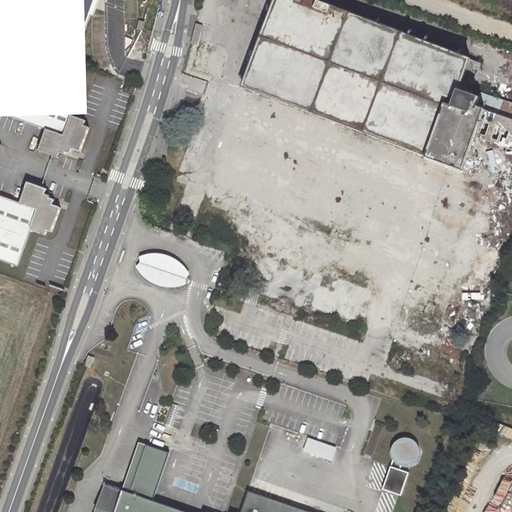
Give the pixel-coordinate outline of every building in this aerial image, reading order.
[(22,0),(14,22),(12,29),(76,52),(90,14),(94,0),(22,0)] [(274,0),(241,87),(464,169),(476,138),(511,150),(511,104),(488,96),(486,101),(460,92),(461,88),(470,91),(480,65),(470,61),(471,59),(312,0),(274,0)] [(84,80),(0,49),(0,113),(47,130),(40,150),(54,156),(56,151),(61,152),(65,154),(66,153),(68,148),(73,150),(80,152),(90,127),(84,125),(85,120),(71,115),(84,80)] [(133,94),(137,84),(128,81),(124,91),(133,94)] [(0,260),(18,266),(30,231),(45,236),(47,231),(51,232),(60,207),(53,205),(48,203),(49,198),(50,196),(46,194),(41,192),(42,188),(29,182),(21,203),(0,195),(0,260)] [(156,286),(168,287),(185,286),(183,278),(188,274),(182,265),(176,259),(165,255),(154,253),(138,257),(140,263),(134,268),(145,280),(156,286)] [(247,340),(276,346),(278,337),(268,335),(268,333),(249,329),(247,340)] [(95,357),(90,355),(86,365),(92,367),(95,357)] [(309,437),(305,451),(334,459),(338,446),(309,437)] [(390,454),(391,458),(389,465),(381,488),(399,494),(407,471),(398,468),(399,464),(402,465),(405,465),(411,463),(413,462),(415,460),(416,458),(417,455),(418,452),(418,448),(416,444),(415,441),(412,439),(409,438),(406,437),(403,437),(399,437),(395,439),(393,441),(391,444),(390,448),(389,451),(390,454)] [(169,455),(145,447),(143,454),(167,463),(169,455)] [(167,463),(143,454),(129,495),(122,493),(117,506),(136,511),(177,511),(153,504),(167,463)] [(117,506),(122,493),(104,487),(99,500),(117,506)] [(302,511),(249,494),(242,511),(302,511)] [(114,511),(117,506),(99,500),(95,511),(114,511)]
